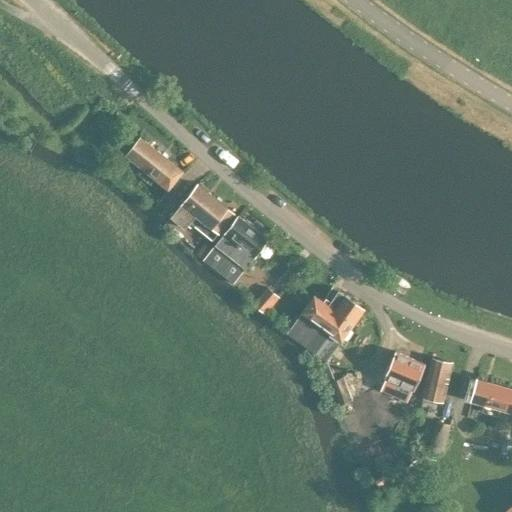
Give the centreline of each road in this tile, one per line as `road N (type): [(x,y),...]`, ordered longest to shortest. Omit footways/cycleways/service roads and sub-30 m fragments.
road 1 (tertiary): [(511,352),(409,317),(344,274),(31,0)]
road 2 (tertiary): [(511,105),(354,0)]
